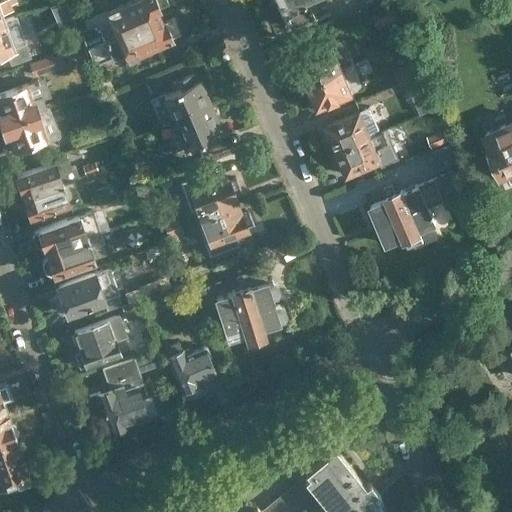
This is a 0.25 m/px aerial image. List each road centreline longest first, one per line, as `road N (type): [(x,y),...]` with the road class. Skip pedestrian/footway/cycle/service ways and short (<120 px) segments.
road 1 (residential): [(369,344),(220,0)]
road 2 (residential): [(86,495),(369,344)]
road 3 (residential): [(86,495),(0,256)]
road 4 (residential): [(234,511),(329,433),(390,397)]
road 5 (residential): [(369,344),(511,265)]
road 6 (residential): [(445,511),(390,397)]
